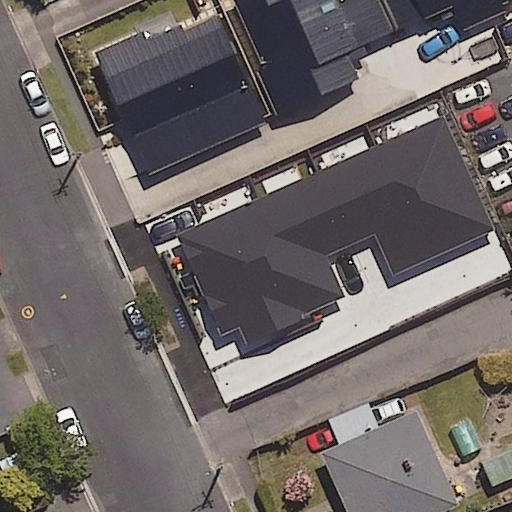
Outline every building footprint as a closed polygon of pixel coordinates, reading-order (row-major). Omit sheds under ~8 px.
[(511,0),(372,0),(382,21),(429,0),(511,0)] [(431,267),(371,133),(323,155),(339,192),(306,208),(320,239),(286,254),(315,319),(431,267)] [(317,365),(303,332),(253,353),(267,386),(317,365)] [(351,511),(440,511),(461,503),(420,409),(325,450),(351,511)] [(511,449),(483,462),(494,489),(511,481),(511,449)]
